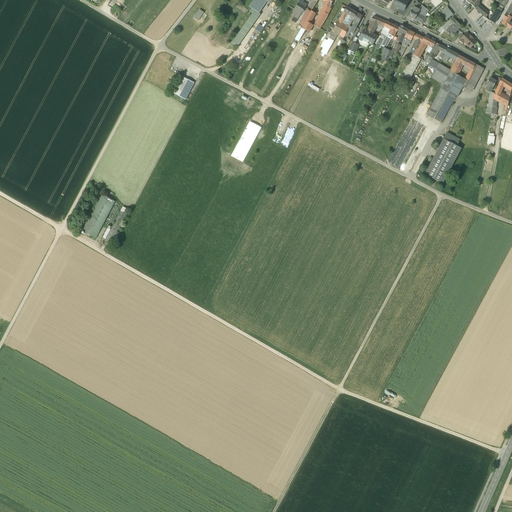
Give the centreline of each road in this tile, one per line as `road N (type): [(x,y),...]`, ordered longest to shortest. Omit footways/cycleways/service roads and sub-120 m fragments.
road 1 (track): [(61,228),(338,389),(506,454)]
road 2 (track): [(274,511),(442,194)]
road 3 (track): [(61,228),(158,45)]
road 4 (track): [(414,179),(496,60)]
road 5 (track): [(61,228),(0,348)]
